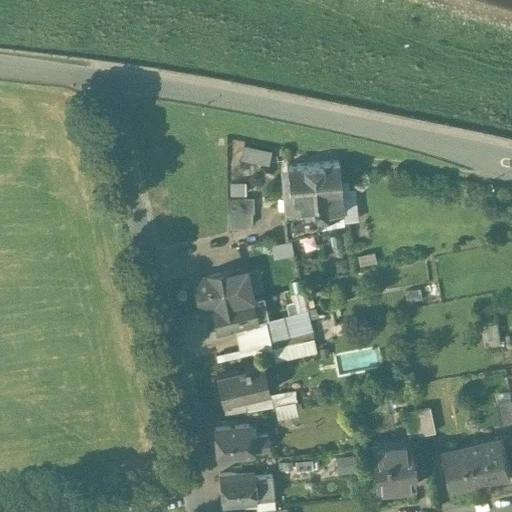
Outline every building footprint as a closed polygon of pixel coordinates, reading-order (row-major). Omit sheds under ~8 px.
[(268,163),(271,149),(244,143),(241,157),(268,163)] [(338,161),(313,163),(316,209),(315,209),(316,217),(317,217),(343,215),(338,161)] [(313,163),(287,165),(287,169),(280,170),(284,212),(315,209),(316,209),(313,163)] [(229,182),(229,195),(245,194),(244,182),(229,182)] [(253,213),(253,199),(228,199),(228,214),(252,213),(253,213)] [(315,209),(284,212),(286,237),(317,230),(318,229),(318,228),(317,217),(316,217),(315,209)] [(252,213),(228,214),(228,229),(247,229),(252,225),(252,213)] [(290,241),(271,245),(273,256),(292,253),(290,241)] [(244,267),(207,275),(207,276),(194,279),(200,309),(211,306),(251,297),(244,267)] [(420,289),(405,292),(407,302),(422,299),(420,289)] [(302,291),(291,293),(295,313),(306,310),(302,291)] [(263,295),(252,298),(257,323),(262,322),(262,321),(268,319),(263,295)] [(251,297),(211,306),(216,332),(235,328),(257,323),(252,298),(251,297)] [(268,319),(262,321),(262,322),(265,334),(299,326),(302,340),(312,338),(307,310),(306,310),(295,313),(268,319)] [(496,319),(480,322),(484,343),(500,340),(496,319)] [(257,323),(235,328),(240,349),(254,345),(268,347),(265,334),(262,322),(257,323)] [(299,326),(265,334),(268,347),(268,348),(271,348),(302,340),(299,326)] [(302,340),(271,348),(274,361),(315,351),(312,338),(302,340)] [(244,366),(215,373),(222,401),(244,397),(269,391),(263,362),(247,365),(244,365),(244,366)] [(269,391),(244,397),(247,410),(273,406),(269,391)] [(244,397),(222,401),(225,413),(247,410),(244,397)] [(511,401),(511,399),(497,402),(502,424),(511,421),(511,401)] [(294,403),(276,406),(278,417),(296,414),(294,403)] [(429,405),(415,408),(420,432),(420,434),(434,431),(429,405)] [(415,408),(402,411),(407,434),(420,432),(415,408)] [(249,422),(214,425),(217,455),(252,451),(269,449),(267,433),(250,435),(249,422)] [(503,437),(472,443),(479,480),(511,473),(503,437)] [(409,439),(371,444),(376,490),(414,485),(412,469),(414,468),(413,457),(411,457),(409,439)] [(472,443),(440,450),(448,486),(479,480),(472,443)] [(309,459),(282,463),(284,477),(311,473),(309,459)] [(252,470),(219,474),(222,502),(242,500),(255,499),(255,493),(273,491),(271,474),(253,475),(252,470)] [(242,500),(222,502),(223,511),(234,511),(243,511),(242,500)]
